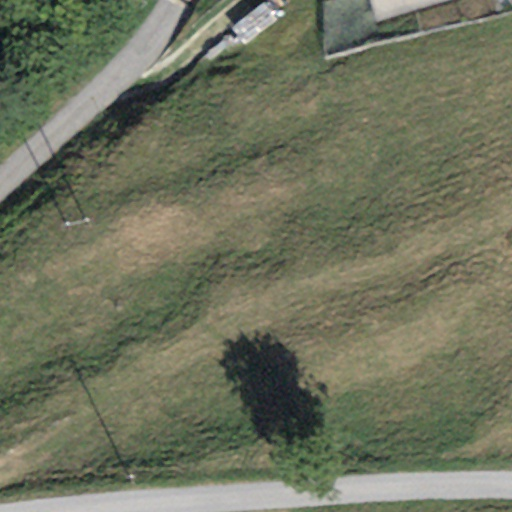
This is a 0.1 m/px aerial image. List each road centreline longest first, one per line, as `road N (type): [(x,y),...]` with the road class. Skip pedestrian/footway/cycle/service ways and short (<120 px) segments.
road 1 (unclassified): [(43,511),(511,487)]
road 2 (unclassified): [(174,0),(122,67),(0,182)]
